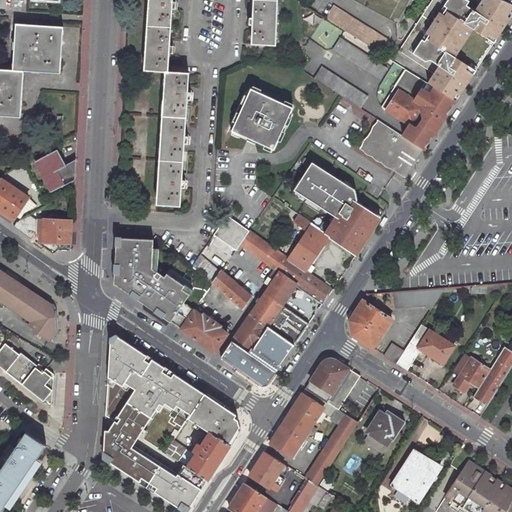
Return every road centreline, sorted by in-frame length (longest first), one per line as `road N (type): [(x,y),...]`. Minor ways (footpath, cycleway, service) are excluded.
road 1 (tertiary): [(325,336),(511,46)]
road 2 (unclassified): [(205,63),(199,212),(189,223),(94,217)]
road 3 (residential): [(511,459),(325,336)]
road 4 (residential): [(102,0),(94,217)]
road 5 (residential): [(269,416),(92,296)]
road 6 (residential): [(92,296),(86,457)]
